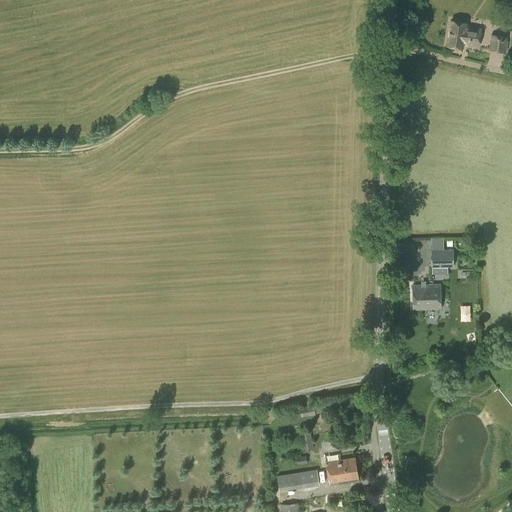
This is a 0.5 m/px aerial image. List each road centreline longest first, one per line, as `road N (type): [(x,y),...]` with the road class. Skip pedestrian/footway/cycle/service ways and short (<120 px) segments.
road 1 (tertiary): [(393,511),(379,391),(392,0)]
road 2 (track): [(0,151),(86,145),(181,91),(390,54)]
road 3 (track): [(390,47),(511,73)]
